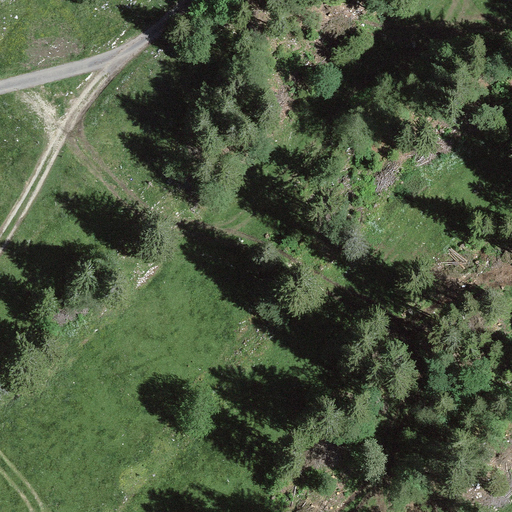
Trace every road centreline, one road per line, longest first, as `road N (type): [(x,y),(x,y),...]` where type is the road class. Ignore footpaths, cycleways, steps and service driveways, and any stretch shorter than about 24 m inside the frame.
road 1 (track): [(0,251),(67,131),(125,56)]
road 2 (track): [(125,56),(0,89)]
